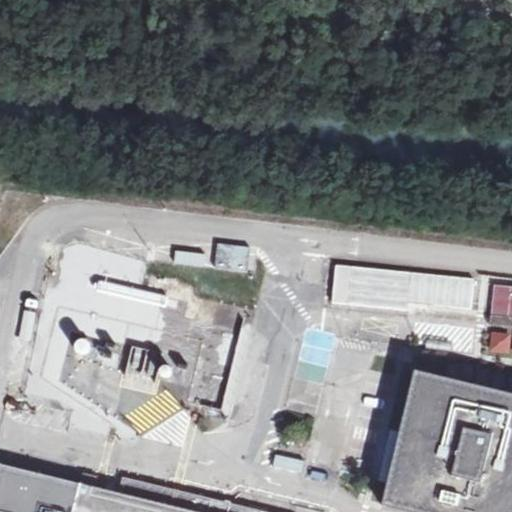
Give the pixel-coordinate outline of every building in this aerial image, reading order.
[(474,276),(331,265),(328,304),(471,315),(474,276)] [(511,287),(493,285),(489,317),(511,319),(511,287)] [(511,333),(484,333),(484,357),(511,357),(511,333)] [(332,342),(304,459),(365,474),(394,356),(332,342)] [(267,511),(128,478),(123,494),(1,464),(0,466),(0,511),(511,511),(511,393),(420,371),(387,506),(413,511),(267,511)] [(273,454),(271,467),(300,472),(303,460),(273,454)]
